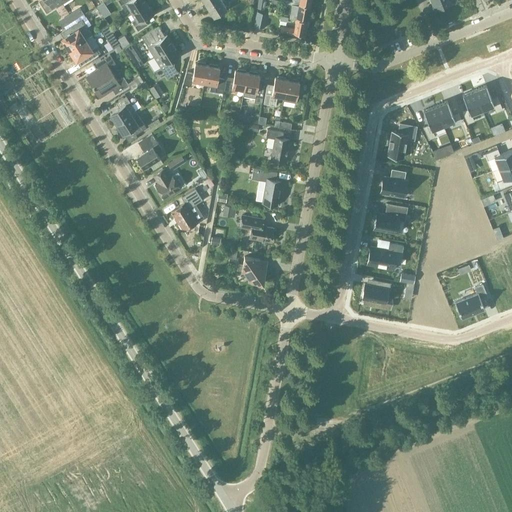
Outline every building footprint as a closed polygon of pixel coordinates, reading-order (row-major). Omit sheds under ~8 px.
[(46,13),(62,3),(59,0),(39,0),(38,1),(46,13)] [(132,13),(147,3),(144,0),(117,0),(124,10),(128,7),(132,13)] [(221,0),(216,0),(207,6),(213,17),(227,8),(221,0)] [(430,0),(435,11),(452,4),(450,0),(430,0)] [(131,21),(134,26),(137,31),(148,24),(144,19),(153,14),(147,3),(132,13),(135,19),(131,21)] [(307,19),(310,5),(299,3),(299,5),(297,14),(290,14),(289,18),(296,19),(296,17),(307,19)] [(257,11),(254,26),(264,28),(267,13),(257,11)] [(304,34),(307,19),(296,17),(296,19),(294,28),(281,26),(280,32),(293,34),(292,36),(299,37),(300,33),(304,34)] [(69,49),(84,40),(84,39),(78,29),(83,26),(80,20),(65,29),(69,35),(62,39),(69,49)] [(157,40),(154,34),(151,30),(141,36),(154,57),(173,45),(166,34),(157,40)] [(123,33),(117,36),(121,44),(127,41),(123,33)] [(112,44),(118,41),(114,34),(108,38),(112,44)] [(84,40),(69,49),(76,60),(82,56),(86,62),(100,53),(96,47),(98,45),(91,35),(84,39),(84,40)] [(130,56),(135,54),(129,44),(124,46),(130,56)] [(154,57),(162,69),(164,72),(174,66),(170,61),(179,55),(173,45),(154,57)] [(93,87),(113,74),(109,67),(115,63),(109,54),(95,63),(98,68),(86,76),(93,87)] [(204,82),(207,65),(205,65),(206,63),(197,61),(197,63),(195,63),(193,73),(186,72),(183,83),(191,85),(192,80),(204,82)] [(223,93),(223,91),(225,79),(217,77),(219,67),(217,67),(218,65),(209,64),(209,65),(207,65),(204,82),(211,83),(209,91),(223,93)] [(244,89),(247,72),(245,72),(245,70),(237,69),(237,70),(235,70),(233,80),(225,79),(223,91),(236,93),(237,88),(244,89)] [(261,103),(265,86),(257,85),(259,74),(257,74),(258,72),(249,71),(249,73),(247,72),(244,89),(242,96),(255,98),(254,102),(261,103)] [(113,74),(93,87),(99,97),(112,89),(115,94),(129,85),(123,76),(117,80),(113,74)] [(284,97),(287,79),(285,79),(285,77),(277,76),(277,78),(275,77),(273,88),(266,86),(263,103),(275,106),(277,96),(284,97)] [(283,97),(283,100),(295,103),(296,99),(299,82),(297,81),(297,80),(289,78),(289,80),(287,79),(284,97),(283,97)] [(486,85),(474,90),(483,112),(494,107),(495,112),(502,109),(497,97),(491,99),(486,85)] [(468,108),(462,111),(467,123),(474,120),(472,116),(483,112),(474,90),(462,94),(468,108)] [(116,124),(136,111),(126,96),(116,103),(119,108),(110,114),(116,124)] [(154,100),(146,101),(148,109),(155,107),(154,100)] [(447,100),(435,105),(443,125),(454,121),(454,122),(461,119),(458,112),(452,115),(447,100)] [(429,124),(423,126),(428,139),(435,136),(432,129),(443,125),(435,105),(423,110),(429,124)] [(146,127),(141,119),(136,111),(116,124),(122,134),(132,128),(135,134),(146,127)] [(279,121),(278,127),(290,129),(291,123),(279,121)] [(391,130),(387,155),(402,158),(406,138),(414,139),(416,126),(399,123),(398,131),(391,130)] [(267,129),(265,137),(275,138),(271,161),(284,163),(289,139),(282,138),(283,132),(267,129)] [(152,133),(146,136),(153,146),(137,156),(143,167),(159,157),(156,152),(162,149),(152,133)] [(127,148),(121,151),(126,158),(131,155),(127,148)] [(497,148),(485,153),(487,160),(494,157),(498,168),(511,162),(511,148),(500,154),(497,148)] [(175,165),(185,159),(181,153),(171,159),(175,165)] [(503,179),(496,181),(499,188),(511,183),(509,177),(511,176),(511,162),(498,168),(503,179)] [(164,168),(153,175),(159,184),(155,186),(163,198),(180,188),(172,175),(170,177),(164,168)] [(275,180),(277,172),(253,168),(251,179),(266,181),(262,203),(277,205),(281,181),(275,180)] [(383,176),(380,192),(403,197),(406,180),(403,180),(405,171),(392,169),(391,173),(392,174),(391,177),(383,176)] [(417,169),(415,177),(422,178),(419,195),(427,197),(430,180),(431,180),(432,171),(417,169)] [(208,185),(212,182),(207,174),(203,177),(208,185)] [(184,202),(171,211),(183,230),(184,230),(183,229),(196,221),(197,222),(197,221),(189,208),(202,200),(195,188),(181,197),(184,202)] [(511,190),(503,194),(510,211),(511,210),(511,190)] [(376,212),(373,228),(396,232),(398,219),(404,221),(407,207),(387,203),(386,211),(387,211),(386,214),(376,212)] [(234,217),(236,207),(224,205),(222,215),(234,217)] [(249,238),(270,241),(273,228),(262,226),(263,219),(242,215),(239,227),(251,229),(249,238)] [(370,246),(367,264),(393,268),(396,251),(402,253),(403,245),(389,243),(388,249),(370,246)] [(259,266),(260,259),(244,256),(241,271),(243,271),(248,279),(248,280),(263,283),(265,267),(259,266)] [(509,273),(494,279),(503,301),(511,297),(511,276),(511,277),(509,273)] [(365,283),(362,297),(365,298),(365,303),(364,303),(366,304),(382,306),(382,307),(384,307),(384,306),(385,298),(388,298),(387,298),(390,283),(391,282),(377,280),(377,281),(376,285),(365,283)] [(477,293),(455,302),(461,318),(484,309),(480,298),(486,295),(482,284),(475,287),(477,293)]
